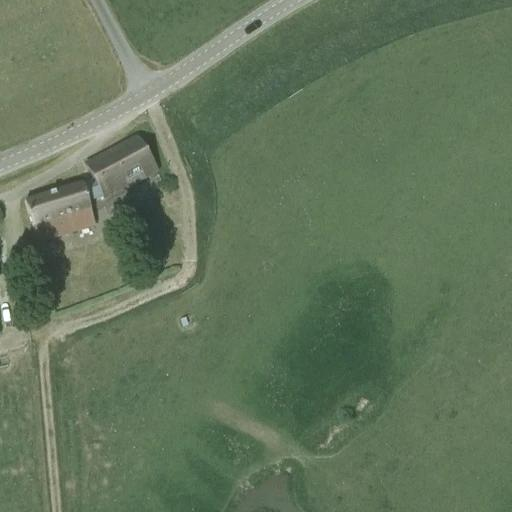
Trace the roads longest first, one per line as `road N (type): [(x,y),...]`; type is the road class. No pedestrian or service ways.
road 1 (track): [(37,335),(97,322),(167,293),(180,279),(185,189),(146,95)]
road 2 (tertiary): [(0,163),(146,95),(287,0)]
road 3 (track): [(0,212),(34,310),(53,511)]
